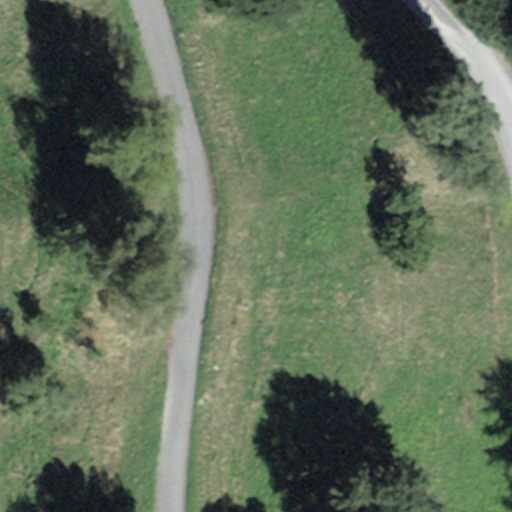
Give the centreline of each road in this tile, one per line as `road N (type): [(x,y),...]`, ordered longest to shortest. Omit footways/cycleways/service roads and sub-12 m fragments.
road 1 (unclassified): [(152,0),(182,98),(198,190),(174,511)]
road 2 (unclassified): [(511,119),(428,0)]
